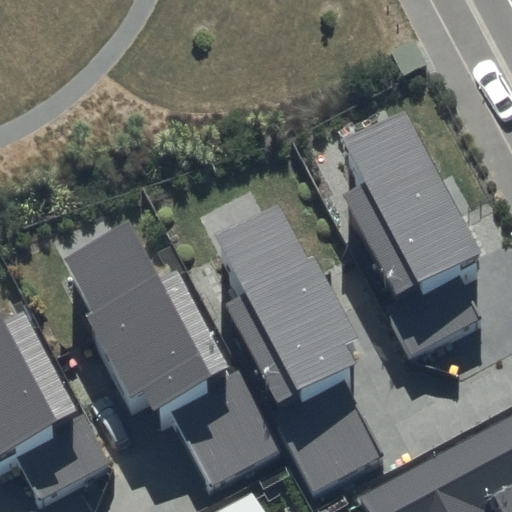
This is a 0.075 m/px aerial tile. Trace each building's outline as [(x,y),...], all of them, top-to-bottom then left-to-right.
[(383,308),(409,357),(480,319),(454,269),(476,257),(400,115),(338,148),(360,188),(338,200),(394,303),(383,308)] [(271,416),(312,494),(380,458),(337,376),(351,368),(342,350),(353,344),(309,260),(302,263),(274,209),(212,241),(241,296),(221,307),(277,413),(271,416)] [(165,406),(209,488),(278,451),(236,374),(225,380),(170,277),(155,285),(124,229),(61,263),(89,316),(82,320),(127,404),(139,398),(148,415),(165,406)] [(0,457),(12,452),(37,502),(107,466),(82,417),(72,422),(18,317),(0,327),(0,326),(0,457)] [(511,511),(511,415),(357,497),(364,511),(493,511),(497,510),(498,511),(511,511)] [(259,511),(250,495),(218,511),(259,511)]
